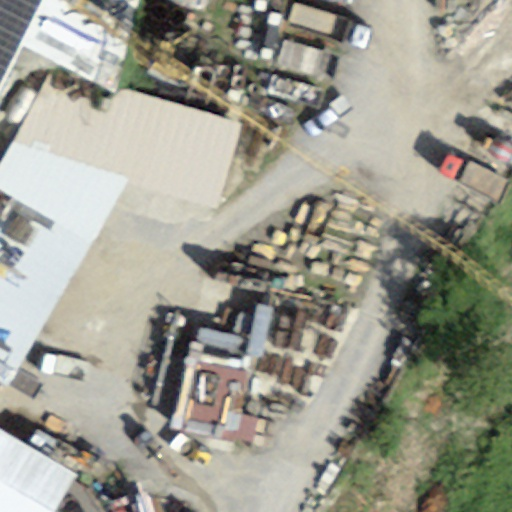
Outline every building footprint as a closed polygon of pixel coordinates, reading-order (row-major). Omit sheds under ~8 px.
[(0,0),(0,81),(40,0),(0,0)] [(242,126),(48,74),(9,142),(124,180),(216,210),(242,126)] [(0,384),(3,387),(124,180),(9,142),(0,160),(0,188),(12,197),(0,216),(0,384)] [(181,425),(252,436),(264,363),(192,352),(181,425)] [(54,511),(75,477),(0,432),(0,511),(54,511)]
